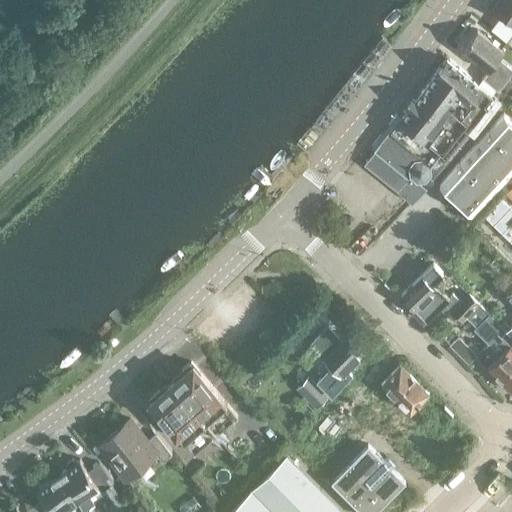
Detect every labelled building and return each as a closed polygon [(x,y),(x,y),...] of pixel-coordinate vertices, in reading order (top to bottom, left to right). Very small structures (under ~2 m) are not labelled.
[(511,0),(497,0),(492,8),(511,22),(511,32),(506,41),(511,45),(511,0)] [(504,50),(477,29),(462,48),(488,69),(481,77),(485,80),(486,78),(495,85),(511,65),(499,56),(504,50)] [(423,140),(459,93),(469,102),(482,85),(478,82),(477,83),(445,58),(416,97),(412,93),(402,105),(407,108),(403,113),(401,115),(397,113),(371,146),(375,149),(364,163),(403,194),(417,178),(419,178),(425,177),(430,170),(429,163),(431,162),(438,153),(423,140)] [(444,178),(477,208),(511,169),(511,121),(503,113),(444,178)] [(487,212),(501,227),(511,216),(511,202),(504,195),(487,212)] [(442,272),(433,263),(402,295),(417,310),(417,309),(427,319),(448,297),(438,286),(436,288),(430,283),(442,272)] [(511,271),(506,276),(511,282),(511,288),(503,298),(511,307),(511,322),(507,328),(511,332),(511,271)] [(462,321),(480,303),(468,292),(451,310),(462,321)] [(511,346),(510,344),(506,348),(497,339),(506,330),(490,314),(475,329),(489,343),(484,347),(496,358),(498,356),(511,369),(511,346)] [(327,325),(310,342),(316,347),(315,348),(320,353),(332,364),(317,378),(331,393),(352,373),(346,367),(360,353),(363,350),(346,334),(341,339),(327,325)] [(496,358),(484,347),(476,355),(458,336),(449,345),(467,364),(476,355),(510,390),(511,388),(511,369),(498,356),(496,358)] [(237,414),(191,361),(182,369),(184,371),(171,382),(215,433),(237,414)] [(429,392),(398,364),(374,392),(405,420),(429,392)] [(308,377),(297,388),(315,407),(327,395),(310,378),(308,377)] [(215,433),(171,382),(161,391),(159,389),(150,397),(151,399),(149,400),(194,452),(215,433)] [(98,444),(127,477),(133,484),(172,450),(155,431),(147,437),(130,417),(98,444)] [(432,462),(460,436),(446,421),(433,433),(427,426),(412,440),(432,462)] [(330,480),(352,502),(362,511),(372,511),(404,481),(389,466),(390,465),(384,459),(368,443),(330,480)] [(343,511),(286,454),(228,511),(343,511)] [(67,467),(57,474),(75,499),(97,483),(79,458),(76,460),(72,458),(66,462),(67,467)] [(75,499),(57,474),(35,490),(42,499),(32,507),(35,511),(60,511),(60,510),(75,499)] [(99,487),(109,501),(112,505),(123,497),(111,480),(99,487)]
